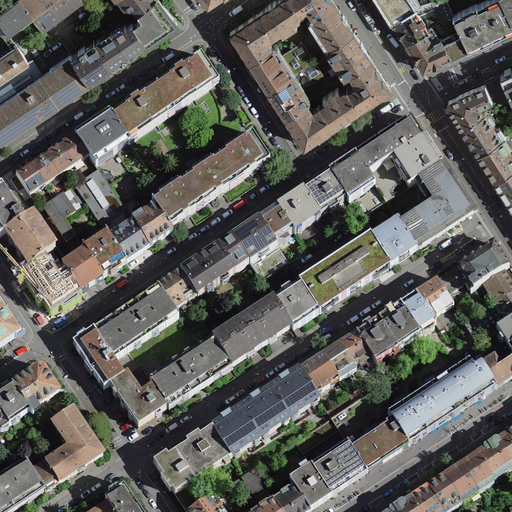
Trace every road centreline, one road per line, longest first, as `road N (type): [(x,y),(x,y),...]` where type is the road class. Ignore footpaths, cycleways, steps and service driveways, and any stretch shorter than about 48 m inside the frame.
road 1 (residential): [(497,220),(131,463)]
road 2 (residential): [(46,339),(298,171)]
road 3 (residential): [(203,27),(0,163)]
road 4 (tertiary): [(341,511),(511,401)]
road 5 (residential): [(203,27),(298,171)]
road 6 (tertiary): [(497,220),(416,96)]
road 7 (residential): [(298,171),(416,96)]
road 8 (residential): [(122,451),(53,351)]
